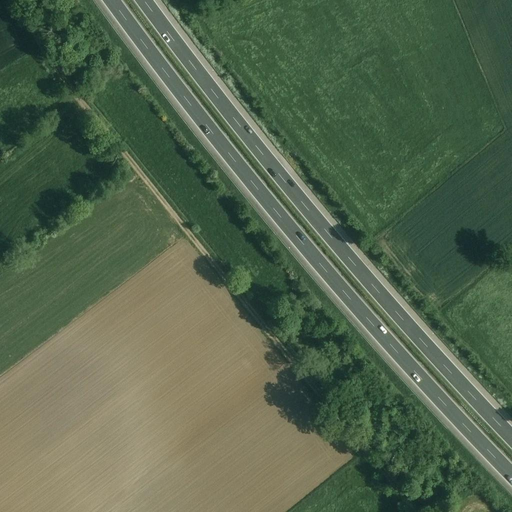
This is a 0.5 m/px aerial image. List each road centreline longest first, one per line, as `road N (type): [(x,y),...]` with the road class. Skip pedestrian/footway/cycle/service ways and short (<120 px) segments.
road 1 (track): [(415,511),(55,68),(15,0)]
road 2 (motorway): [(108,0),(281,222),(511,480)]
road 3 (motorway): [(511,433),(393,304),(147,0)]
